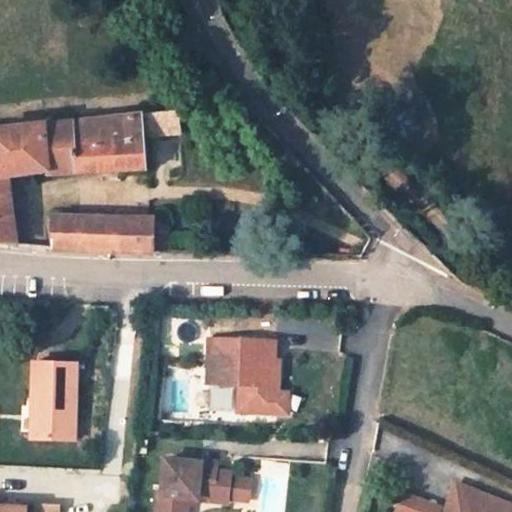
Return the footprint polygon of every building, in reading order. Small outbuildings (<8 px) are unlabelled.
[(118,120),(119,169),(147,166),(144,117),(118,120)] [(77,125),(82,172),(119,169),(118,120),(77,125)] [(47,126),(0,132),(0,178),(10,177),(53,171),(53,175),(82,172),(77,125),(47,127),(47,126)] [(0,241),(19,244),(10,177),(0,178),(0,241)] [(56,248),(94,249),(93,219),(86,219),(55,219),(56,248)] [(119,250),(119,220),(93,219),(94,249),(111,250),(119,250)] [(119,250),(154,252),(154,221),(119,220),(119,250)] [(281,337),(215,334),(213,379),(244,380),(247,380),(247,385),(253,385),(253,407),(284,408),(283,388),(283,370),(276,369),(273,367),(273,356),(280,357),(281,337)] [(283,370),(284,357),(280,357),(273,356),(273,367),(276,369),(283,370)] [(80,363),(36,360),(34,399),(43,400),(42,440),(77,441),(80,363)] [(244,407),(253,407),(253,385),(247,385),(247,380),(244,380),(244,407)] [(294,388),(283,388),(284,408),(294,408),(294,388)] [(34,399),(33,439),(42,440),(43,400),(34,399)] [(218,467),(167,461),(163,495),(160,495),(157,511),(188,511),(189,507),(190,500),(201,501),(202,497),(214,498),(214,502),(229,504),(233,475),(217,472),(218,467)] [(511,511),(511,504),(454,483),(445,508),(443,511),(511,511)] [(443,511),(445,508),(403,492),(395,511),(443,511)]
